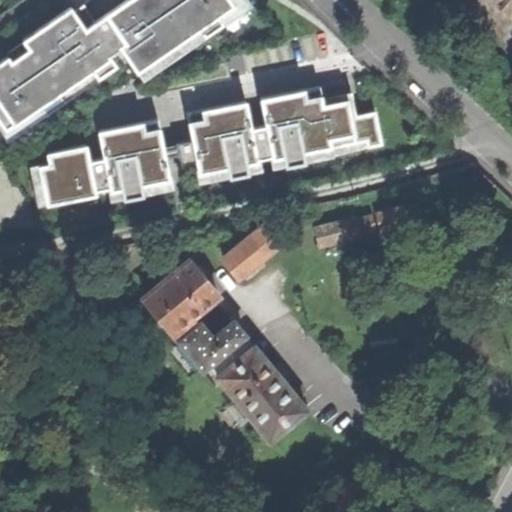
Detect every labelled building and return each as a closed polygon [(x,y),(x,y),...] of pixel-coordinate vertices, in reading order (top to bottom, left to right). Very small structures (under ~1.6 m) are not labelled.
[(0,122),(4,128),(91,66),(98,74),(109,66),(103,58),(118,48),(135,72),(229,5),(226,0),(123,0),(84,28),(68,6),(17,42),(23,51),(8,62),(4,57),(0,59),(0,122)] [(511,0),(497,0),(499,9),(510,16),(511,17),(511,0)] [(187,139),(172,142),(179,176),(225,166),(228,180),(246,176),(243,162),(282,154),(285,167),(301,163),(299,152),(328,146),(326,140),(360,134),(363,146),(378,143),(372,115),(349,120),(345,102),(323,106),(321,96),(306,99),(304,88),(253,98),(259,125),(253,127),(247,99),(195,110),(197,119),(183,122),(187,139)] [(37,168),(44,205),(118,190),(120,202),(140,198),(137,183),(167,177),(158,131),(142,134),(139,124),(96,133),(102,160),(87,163),(83,147),(45,155),(48,166),(37,168)] [(489,201),(482,209),(456,232),(468,245),(494,222),(501,215),(489,201)] [(399,208),(376,213),(380,226),(384,241),(406,235),(402,220),(399,208)] [(315,229),(319,245),(356,236),(356,234),(373,230),(369,217),(352,221),(352,219),(315,229)] [(276,244),(260,225),(256,220),(242,223),(215,246),(223,256),(222,257),(238,276),(240,274),(243,279),(264,263),(259,258),(276,244)] [(61,282),(78,278),(75,266),(73,256),(57,259),(61,282)] [(208,363),(218,374),(215,376),(236,401),(224,412),(234,425),(247,414),(268,439),(290,422),(305,409),(252,346),(250,348),(241,337),(243,335),(232,321),(211,338),(198,323),(196,325),(189,317),(217,294),(203,278),(208,274),(199,264),(195,268),(189,261),(143,298),(172,331),(174,329),(181,338),(178,340),(202,369),(208,363)] [(361,274),(364,282),(373,279),(371,271),(361,274)] [(0,296),(29,290),(27,279),(0,284),(0,296)]
